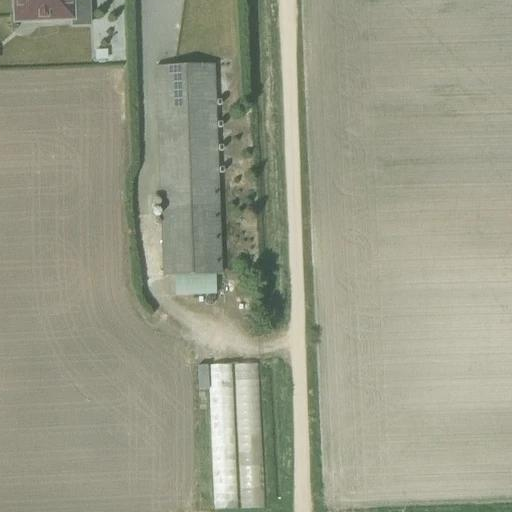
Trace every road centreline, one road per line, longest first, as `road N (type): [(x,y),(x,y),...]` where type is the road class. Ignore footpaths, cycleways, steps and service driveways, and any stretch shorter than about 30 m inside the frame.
road 1 (track): [(289,0),(307,511)]
road 2 (track): [(148,218),(154,292),(202,328),(257,350),(301,350)]
